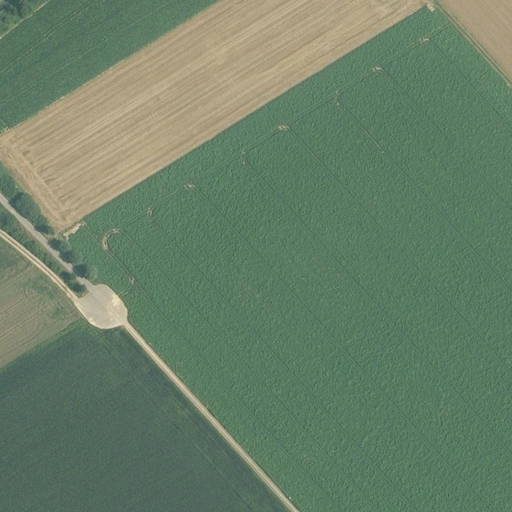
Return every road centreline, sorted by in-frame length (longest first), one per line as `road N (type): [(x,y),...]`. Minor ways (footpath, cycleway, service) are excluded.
road 1 (track): [(0,205),(114,315),(291,511)]
road 2 (track): [(114,315),(98,328),(0,242)]
